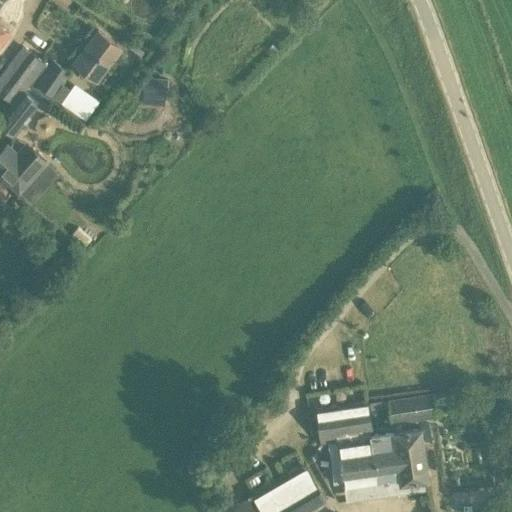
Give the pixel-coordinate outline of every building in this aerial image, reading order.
[(0,48),(10,35),(0,27),(0,48)] [(97,27),(72,60),(83,68),(79,73),(87,79),(91,74),(97,79),(122,46),(97,27)] [(0,91),(15,103),(0,120),(0,122),(15,135),(24,122),(35,130),(50,111),(26,90),(35,78),(34,77),(45,63),(42,61),(43,60),(24,44),(0,75),(0,91)] [(65,78),(70,71),(54,60),(35,85),(84,120),(95,106),(62,83),(65,78)] [(0,174),(19,191),(46,161),(32,148),(18,164),(2,150),(0,152),(0,174)] [(59,265),(70,258),(66,250),(60,249),(52,254),(59,265)] [(436,419),(432,395),(385,403),(389,426),(436,419)] [(321,442),(328,441),(374,434),(368,400),(316,408),(321,442)] [(374,434),(328,441),(334,482),(344,481),(346,491),(372,487),(374,497),(391,494),(389,484),(429,478),(421,427),(374,434)] [(307,511),(324,503),(304,467),(232,509),(234,511),(307,511)]
